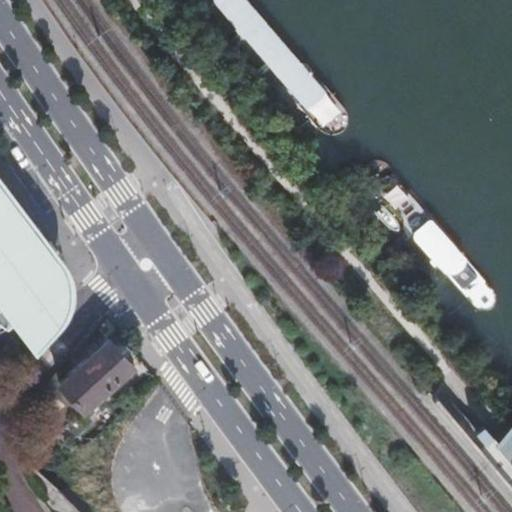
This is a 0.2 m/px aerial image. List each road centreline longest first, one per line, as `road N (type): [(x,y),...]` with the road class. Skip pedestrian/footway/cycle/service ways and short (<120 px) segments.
road 1 (primary): [(357,511),(164,250)]
road 2 (primary): [(127,277),(300,511)]
road 3 (primary): [(164,250),(0,18)]
road 4 (primary): [(0,90),(127,277)]
road 5 (residential): [(0,436),(53,346),(127,277)]
